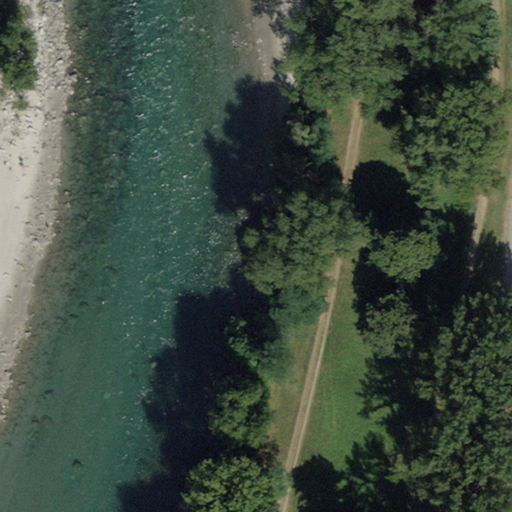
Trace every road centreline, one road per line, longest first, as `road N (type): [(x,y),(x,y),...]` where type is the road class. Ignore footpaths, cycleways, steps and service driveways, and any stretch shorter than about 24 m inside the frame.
road 1 (track): [(279,511),(333,269),(370,0)]
road 2 (residential): [(481,511),(511,296)]
